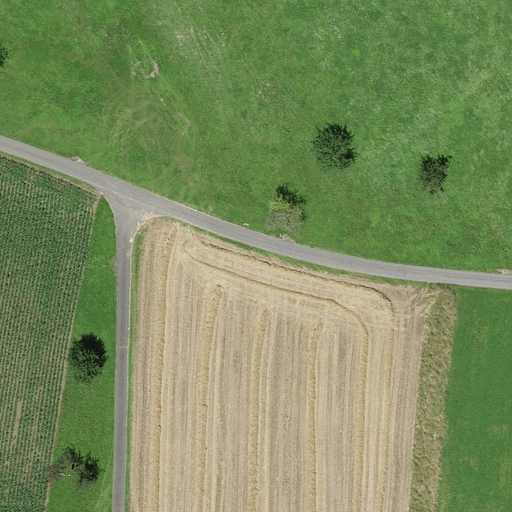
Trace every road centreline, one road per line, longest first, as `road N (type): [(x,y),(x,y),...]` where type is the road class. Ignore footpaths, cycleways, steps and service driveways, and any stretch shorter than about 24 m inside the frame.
road 1 (unclassified): [(0,145),(133,204),(282,252),(511,282)]
road 2 (track): [(120,511),(133,204)]
